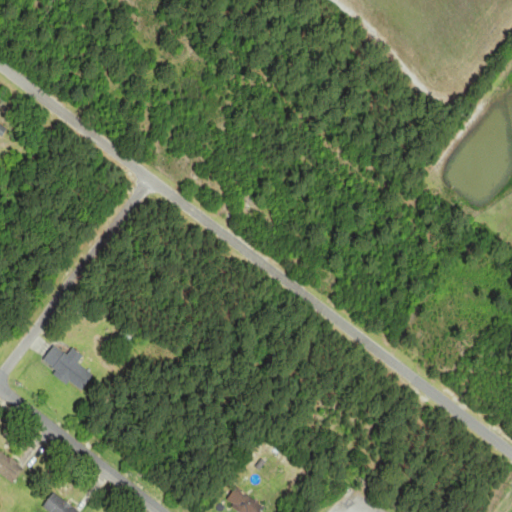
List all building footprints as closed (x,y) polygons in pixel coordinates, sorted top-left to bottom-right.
[(0,122),(0,135),(3,137),(9,129),(0,122)] [(73,348),(68,355),(54,346),(42,363),(83,391),(94,375),(79,365),(84,356),(73,348)] [(0,474),(13,485),(25,470),(0,450),(0,474)] [(262,511),(264,509),(238,488),(226,503),(238,511),(262,511)] [(77,511),(55,494),(44,508),(48,511),(77,511)]
